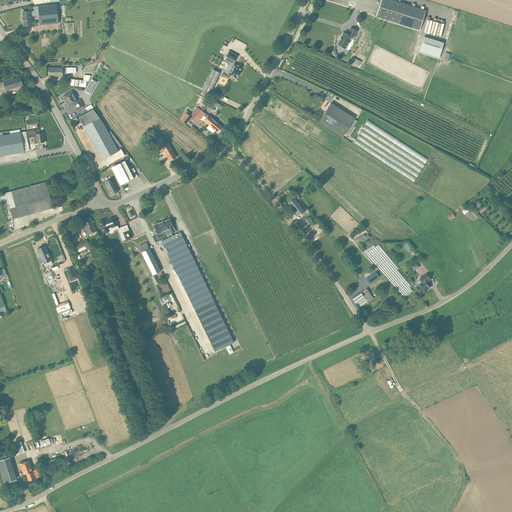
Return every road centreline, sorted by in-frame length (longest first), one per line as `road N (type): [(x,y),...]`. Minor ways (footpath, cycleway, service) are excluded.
road 1 (unclassified): [(3,511),(368,332)]
road 2 (unclassified): [(368,332),(228,148)]
road 3 (tertiary): [(98,201),(61,116),(0,29)]
road 4 (unclassified): [(368,332),(443,302),(511,244)]
road 5 (unclassified): [(228,148),(308,0)]
road 6 (track): [(368,332),(399,389),(462,469)]
road 7 (unclassified): [(98,201),(134,199),(228,148)]
